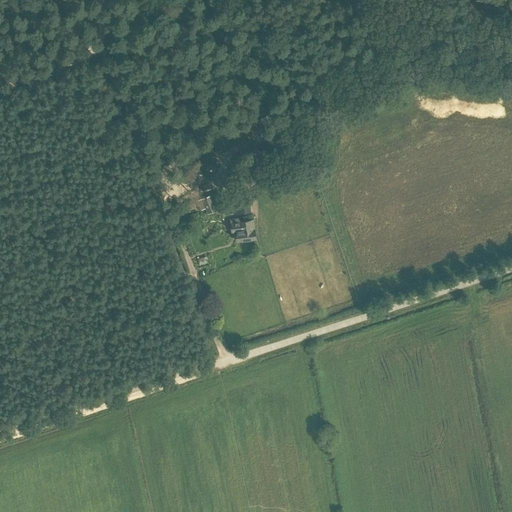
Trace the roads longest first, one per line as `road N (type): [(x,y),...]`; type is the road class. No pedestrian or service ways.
road 1 (unclassified): [(207,370),(511,269)]
road 2 (track): [(0,438),(207,370)]
